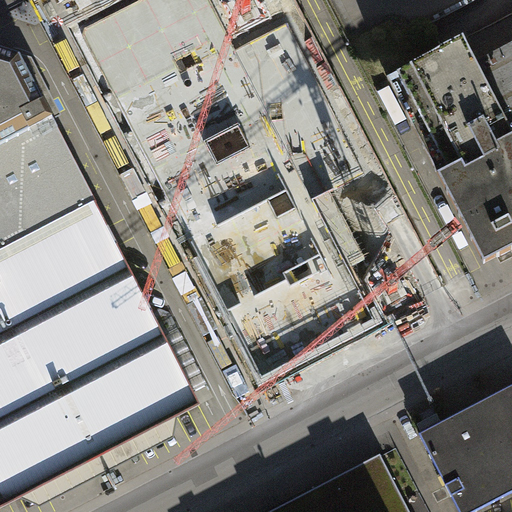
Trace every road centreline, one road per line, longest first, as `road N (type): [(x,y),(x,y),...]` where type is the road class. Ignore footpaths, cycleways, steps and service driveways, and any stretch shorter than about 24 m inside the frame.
road 1 (residential): [(511,322),(148,511)]
road 2 (unknown): [(377,393),(435,511)]
